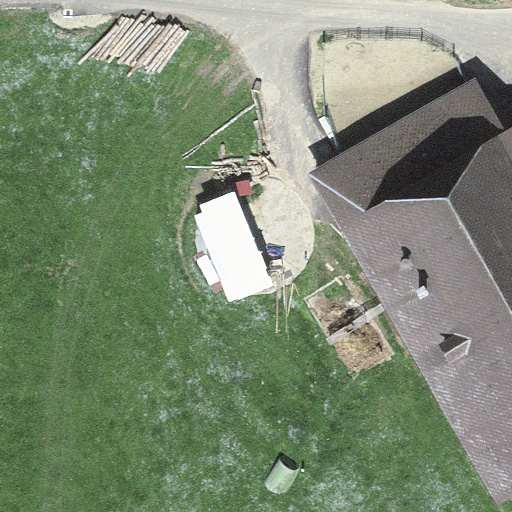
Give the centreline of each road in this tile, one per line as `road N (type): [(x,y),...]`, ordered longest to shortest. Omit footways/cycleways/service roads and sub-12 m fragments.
road 1 (track): [(130,0),(307,62),(352,67),(511,57)]
road 2 (track): [(307,62),(296,122),(298,182)]
